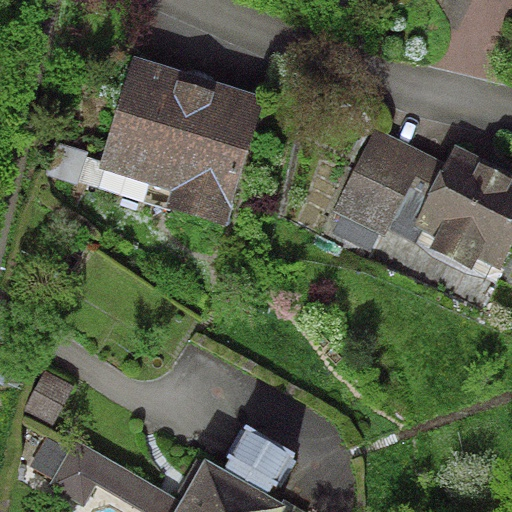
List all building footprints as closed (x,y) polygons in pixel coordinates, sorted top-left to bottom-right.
[(267,92),(130,52),(95,168),(172,190),(167,207),(228,225),(267,92)] [(415,222),(444,164),(373,129),(333,210),(340,213),(380,233),(384,235),(387,230),(417,244),(425,227),(415,222)] [(76,184),(87,152),(54,142),(44,174),(76,184)] [(511,247),(511,171),(455,143),(444,164),(415,222),(425,227),(417,244),(433,256),(464,272),(485,278),(492,265),(501,269),(511,247)] [(380,233),(340,213),(331,232),(370,251),(380,233)] [(52,424),(73,384),(46,369),(24,409),(52,424)] [(225,468),(204,456),(179,499),(171,511),(283,511),(288,505),(266,493),(272,483),(277,485),(278,482),(283,484),(297,460),(293,458),(296,453),(249,427),(246,432),(242,429),(229,452),(233,454),(225,468)] [(97,484),(111,459),(75,438),(47,487),(83,507),(97,484)] [(145,511),(171,511),(179,499),(111,459),(97,484),(145,511)]
